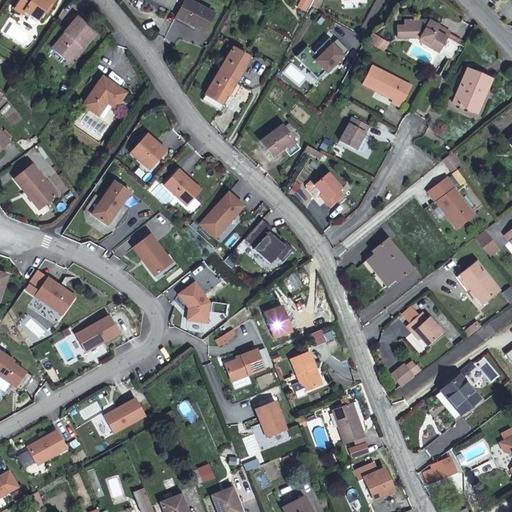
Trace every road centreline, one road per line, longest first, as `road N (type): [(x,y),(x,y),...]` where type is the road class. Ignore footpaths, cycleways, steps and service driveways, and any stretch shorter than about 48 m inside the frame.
road 1 (residential): [(0,432),(140,355),(158,330),(150,306),(112,269),(45,241)]
road 2 (residential): [(318,250),(208,143),(98,0)]
road 3 (residential): [(425,511),(318,250)]
road 4 (unknown): [(354,336),(420,289),(436,288),(452,308)]
